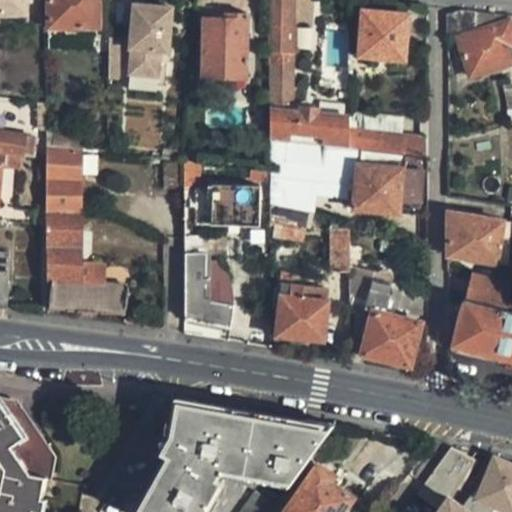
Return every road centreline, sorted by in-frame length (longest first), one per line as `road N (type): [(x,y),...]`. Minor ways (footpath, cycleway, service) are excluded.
road 1 (primary): [(0,341),(257,376),(440,412)]
road 2 (residential): [(440,412),(434,0)]
